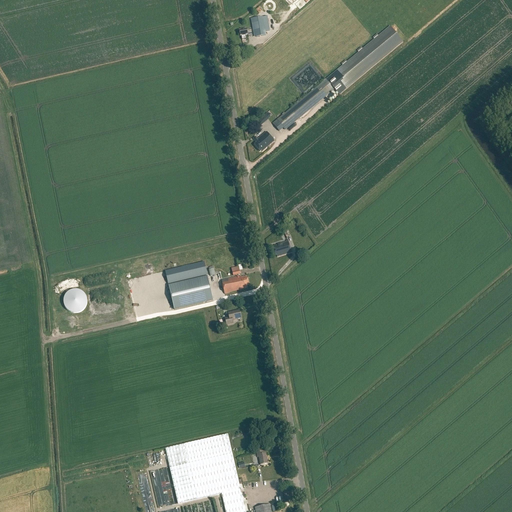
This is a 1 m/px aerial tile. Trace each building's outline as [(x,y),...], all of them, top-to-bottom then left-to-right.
[(262,17),(253,19),(256,37),(266,36),(265,32),(270,31),(267,17),(262,17)] [(339,69),(277,120),(285,130),(335,90),(339,95),(340,95),(403,43),(390,27),(339,69)] [(270,137),(276,132),(272,127),(258,139),(256,137),(253,139),(257,143),(254,145),(260,152),(261,151),(262,152),(263,152),(262,152),(274,142),(270,137)] [(272,247),(275,256),(277,255),(277,258),(292,253),(288,241),(288,242),(278,245),(278,246),(272,247)] [(204,262),(165,272),(168,285),(208,276),(204,262)] [(231,269),(233,276),(240,275),(239,268),(231,269)] [(208,276),(168,285),(174,310),(213,301),(208,276)] [(241,277),(222,281),(225,295),(229,294),(229,293),(248,289),(247,287),(249,286),(247,278),(244,278),(241,278),(241,277),(241,278),(241,277)] [(225,319),(226,326),(233,324),(233,321),(241,319),(239,311),(228,314),(229,318),(225,319)] [(228,435),(165,449),(170,468),(232,454),(228,435)] [(257,458),(259,458),(260,465),(268,464),(266,454),(264,454),(263,451),(256,453),(257,458)] [(245,511),(232,454),(170,468),(178,504),(221,494),(225,511),(245,511)]
